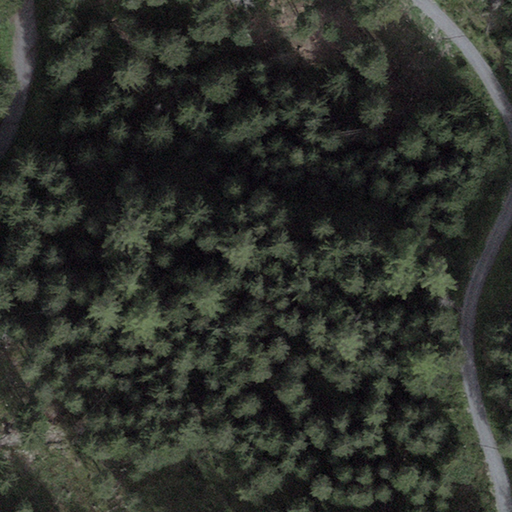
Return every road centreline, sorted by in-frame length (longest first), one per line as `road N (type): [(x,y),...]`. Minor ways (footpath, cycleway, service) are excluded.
road 1 (track): [(511,177),(456,348),(503,511)]
road 2 (track): [(423,0),(501,86),(511,113)]
road 3 (track): [(0,133),(27,83),(41,0)]
